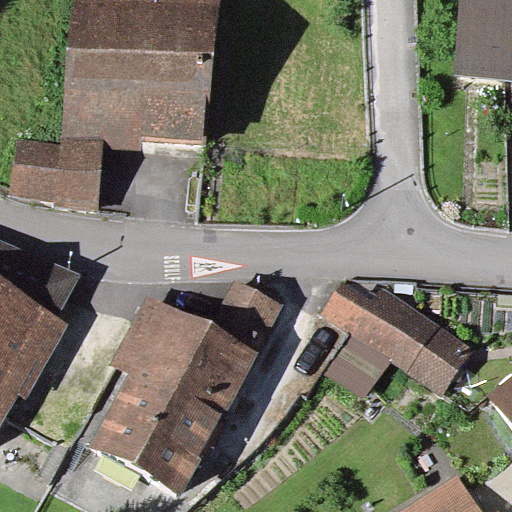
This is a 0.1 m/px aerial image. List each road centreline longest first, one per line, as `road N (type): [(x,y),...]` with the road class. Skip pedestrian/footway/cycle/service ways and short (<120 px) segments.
road 1 (tertiary): [(405,253),(121,253),(0,226)]
road 2 (residential): [(405,253),(388,0)]
